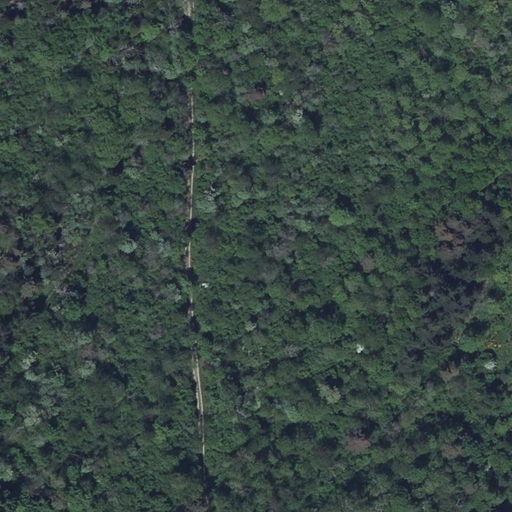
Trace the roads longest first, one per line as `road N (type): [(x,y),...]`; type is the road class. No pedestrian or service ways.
road 1 (track): [(206,511),(194,364),(188,0)]
road 2 (track): [(182,0),(83,253),(42,293),(0,373)]
